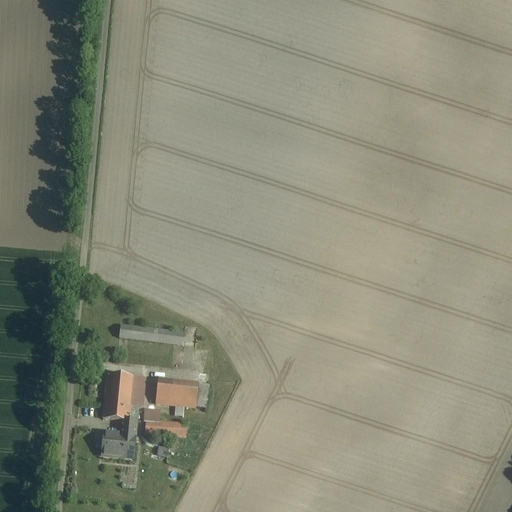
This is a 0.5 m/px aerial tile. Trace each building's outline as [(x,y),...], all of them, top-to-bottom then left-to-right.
[(185,335),(121,327),(119,340),(183,347),(185,335)] [(134,379),(107,376),(105,402),(131,404),(134,379)] [(144,380),(134,379),(131,404),(140,405),(142,405),(144,380)] [(198,386),(158,381),(155,406),(195,410),(198,386)] [(209,387),(198,386),(195,410),(206,411),(209,387)] [(131,404),(105,402),(103,421),(136,424),(138,425),(140,405),(131,404)] [(121,437),(114,437),(114,436),(104,435),(102,457),(133,460),(136,424),(122,423),(121,437)] [(187,426),(146,423),(144,436),(186,439),(187,426)] [(170,459),(171,449),(160,448),(159,458),(170,459)]
